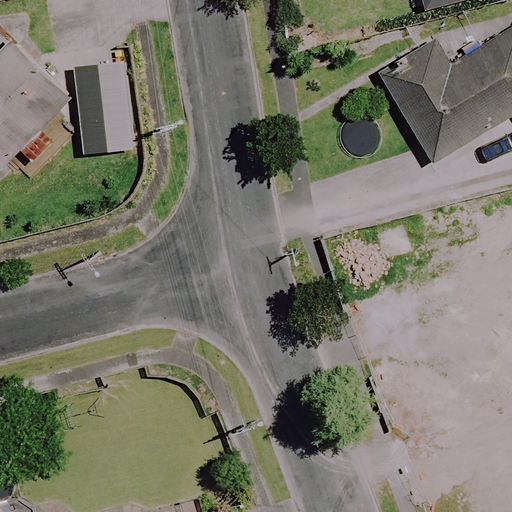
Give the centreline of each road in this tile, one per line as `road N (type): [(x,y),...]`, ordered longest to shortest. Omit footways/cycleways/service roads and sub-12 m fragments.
road 1 (residential): [(247,264),(201,0)]
road 2 (residential): [(338,511),(247,264)]
road 3 (residential): [(0,330),(247,264)]
